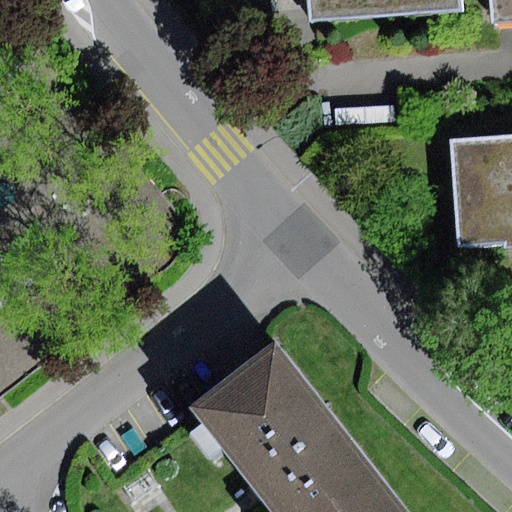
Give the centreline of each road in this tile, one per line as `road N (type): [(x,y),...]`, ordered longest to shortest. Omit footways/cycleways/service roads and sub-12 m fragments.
road 1 (residential): [(310,246),(0,482)]
road 2 (residential): [(112,0),(222,147),(310,246)]
road 3 (residential): [(310,246),(511,434)]
